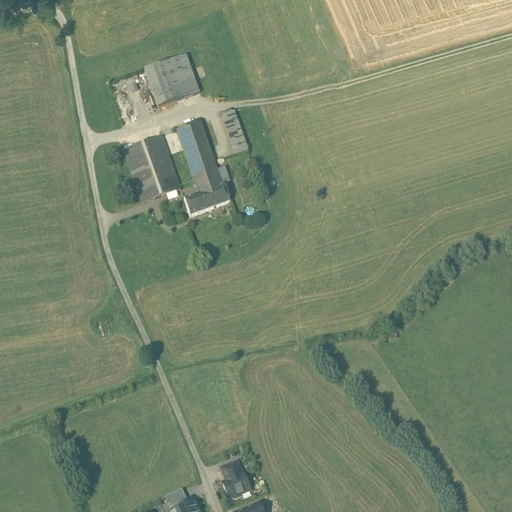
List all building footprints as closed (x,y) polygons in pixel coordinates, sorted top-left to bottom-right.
[(186,57),(145,72),(158,109),(200,95),(186,57)] [(249,152),(234,112),(222,117),(236,156),(249,152)] [(200,124),(177,132),(199,196),(222,187),(200,124)] [(162,138),(122,151),(142,205),(181,191),(162,138)] [(199,196),(185,201),(191,218),(230,204),(225,187),(222,187),(199,196)] [(109,299),(94,303),(96,311),(83,315),(85,323),(114,315),(109,299)] [(251,457),(246,446),(235,451),(240,462),(251,457)] [(236,464),(221,470),(224,478),(227,476),(240,471),(236,464)] [(240,471),(227,476),(228,480),(228,482),(222,485),(229,500),(232,499),(234,500),(240,498),(241,495),(250,492),(243,476),(242,476),(240,471)] [(182,490),(165,497),(169,507),(186,500),(182,490)] [(193,499),(169,509),(170,511),(175,511),(197,511),(198,511),(193,499)] [(160,500),(151,502),(153,508),(162,505),(160,500)] [(262,511),(258,501),(227,511),(262,511)]
